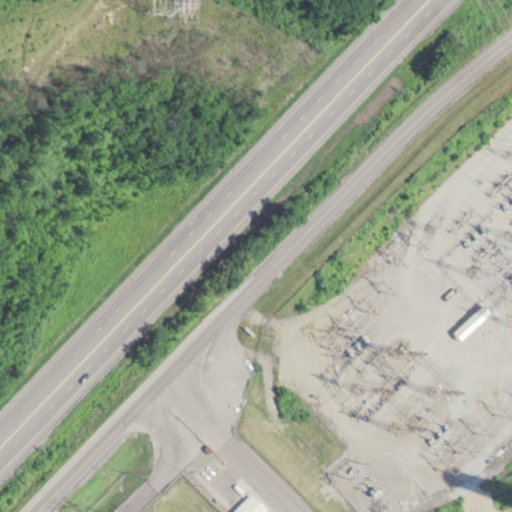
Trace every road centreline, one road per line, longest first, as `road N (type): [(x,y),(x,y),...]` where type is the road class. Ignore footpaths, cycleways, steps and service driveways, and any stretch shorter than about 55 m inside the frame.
road 1 (tertiary): [(29,511),(511,29)]
road 2 (motorway): [(0,453),(437,0)]
road 3 (motorway): [(415,0),(0,428)]
road 4 (residential): [(167,370),(295,511)]
road 5 (residential): [(120,511),(172,455),(171,429),(140,397)]
